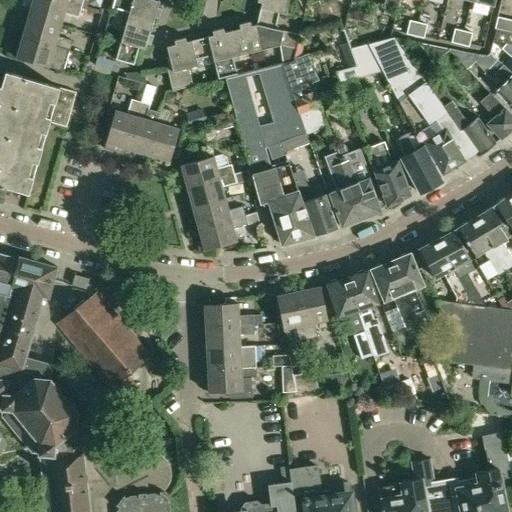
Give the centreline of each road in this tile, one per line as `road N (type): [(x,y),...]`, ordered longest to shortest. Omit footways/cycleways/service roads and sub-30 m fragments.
road 1 (residential): [(181,276),(234,283),(328,261),(455,201),(511,162)]
road 2 (residential): [(181,276),(0,228)]
road 3 (residential): [(181,276),(188,405)]
